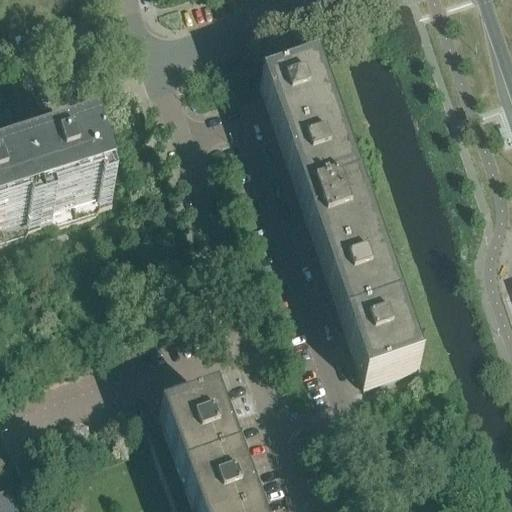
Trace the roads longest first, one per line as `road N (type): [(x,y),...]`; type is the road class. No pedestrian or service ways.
road 1 (residential): [(303,511),(150,60)]
road 2 (residential): [(150,60),(340,0)]
road 3 (residential): [(0,85),(77,60),(150,60)]
